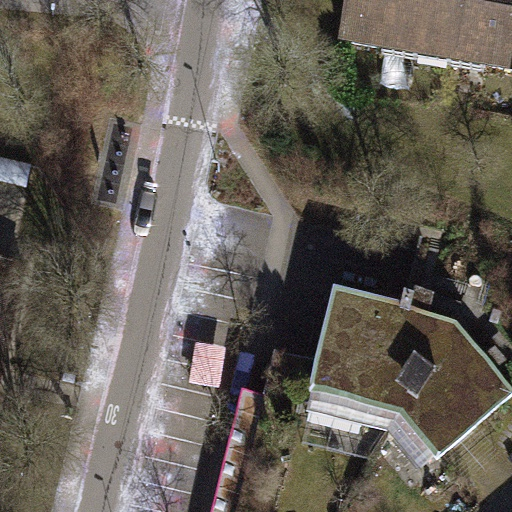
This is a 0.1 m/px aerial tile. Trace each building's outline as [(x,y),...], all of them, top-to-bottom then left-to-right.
[(486,66),(511,69),(511,0),(350,0),(344,42),(384,49),(386,49),(388,38),(486,54),(484,65),(486,66)] [(386,49),(384,49),(382,58),(485,75),(486,66),(484,65),(486,54),(388,38),(386,49)] [(33,165),(0,158),(0,183),(28,189),(33,165)] [(0,260),(0,368),(1,368),(24,266),(0,260)] [(452,511),(511,461),(511,390),(457,326),(412,314),(415,303),(405,300),(402,311),(335,294),(317,365),(275,356),(264,397),(263,402),(266,402),(238,511),(452,511)] [(263,402),(264,397),(243,393),(212,511),(238,511),(266,402),(263,402)]
